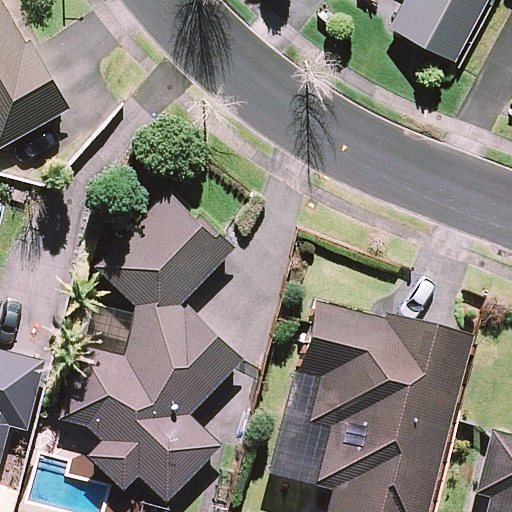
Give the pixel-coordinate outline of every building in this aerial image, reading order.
[(0,0),(0,146),(69,109),(7,0),(0,0)] [(486,0),(404,0),(391,26),(456,60),(486,0)] [(128,351),(85,345),(62,411),(86,425),(104,442),(91,456),(124,487),(139,472),(168,499),(223,441),(191,411),(242,357),(183,301),(232,248),(168,188),(96,264),(133,300),(128,351)] [(0,307),(1,304),(0,303),(0,462),(11,423),(26,427),(44,362),(0,349),(0,307)] [(425,511),(468,342),(315,304),(272,478),(330,492),(325,511),(425,511)] [(511,511),(511,442),(492,437),(478,494),(488,496),(483,511),(511,511)]
